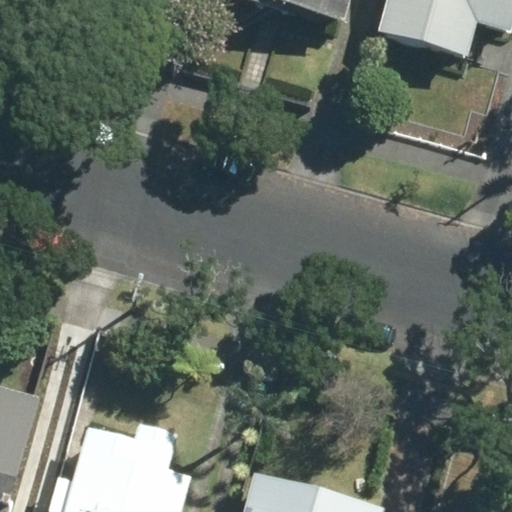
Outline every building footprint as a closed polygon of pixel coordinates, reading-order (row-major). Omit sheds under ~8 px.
[(222,0),(320,25),(322,19),(339,24),(346,0),(222,0)] [(511,0),(387,0),(378,34),(465,58),(474,27),(504,35),(511,3),(511,0)] [(4,511),(35,404),(0,395),(0,511),(4,511)] [(132,448),(88,434),(66,511),(180,511),(188,483),(167,476),(177,440),(137,428),(132,448)] [(374,511),(254,479),(245,511),(374,511)]
